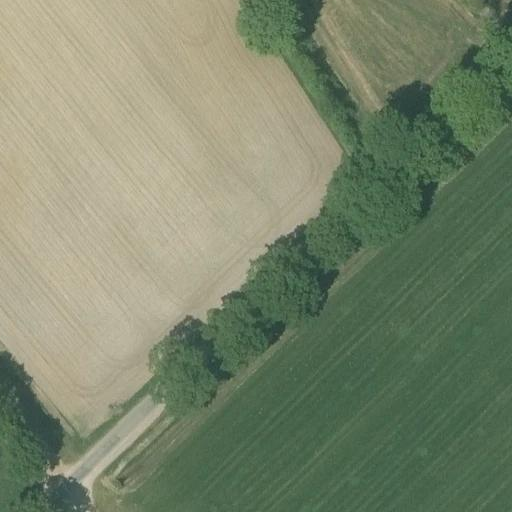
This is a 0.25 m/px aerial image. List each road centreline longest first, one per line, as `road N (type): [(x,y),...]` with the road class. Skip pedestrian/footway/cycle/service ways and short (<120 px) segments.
road 1 (unclassified): [(43,511),(511,54)]
road 2 (track): [(0,406),(83,511)]
